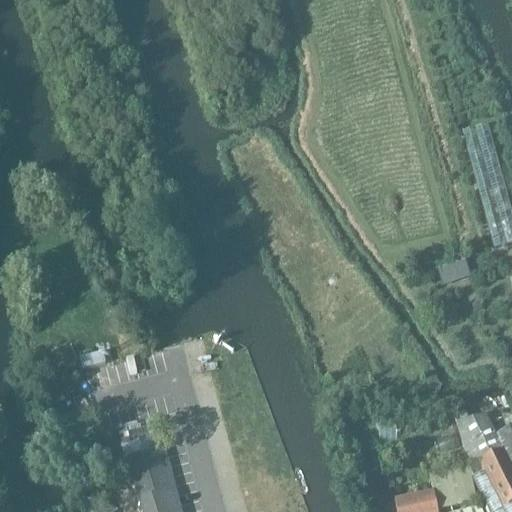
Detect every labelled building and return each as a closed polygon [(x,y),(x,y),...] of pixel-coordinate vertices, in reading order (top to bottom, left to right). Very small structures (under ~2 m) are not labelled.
[(462,135),(493,251),(511,245),(511,218),(487,128),(462,135)] [(486,417),(455,425),(467,467),(477,463),(484,476),(503,511),(511,507),(511,470),(496,437),(486,417)] [(511,428),(496,437),(511,470),(511,428)] [(124,461),(139,502),(176,492),(165,451),(124,461)] [(467,467),(428,475),(433,493),(437,511),(439,511),(480,503),(467,467)] [(484,476),(474,481),(477,491),(487,511),(511,511),(511,507),(503,511),(484,476)] [(181,511),(176,492),(139,502),(141,511),(181,511)] [(437,511),(433,493),(394,501),(396,511),(437,511)]
